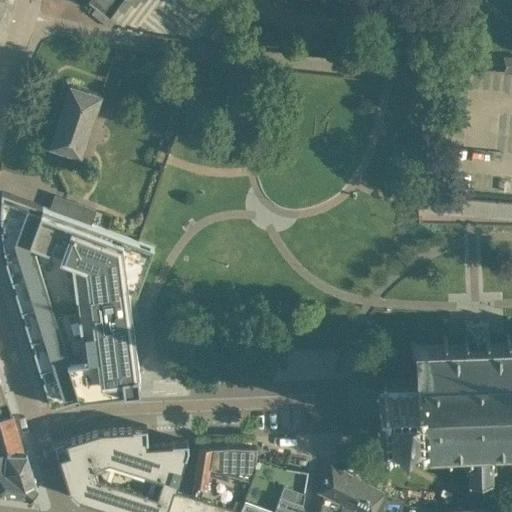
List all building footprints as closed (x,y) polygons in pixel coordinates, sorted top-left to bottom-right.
[(136,0),(94,0),(99,3),(92,12),(110,25),(115,18),(108,13),(118,0),(133,0),(136,1),(136,0)] [(511,54),(503,55),(504,68),(511,67),(511,54)] [(50,144),(69,150),(81,154),(101,93),(71,83),(50,144)] [(132,306),(154,245),(90,222),(85,220),(72,215),(50,207),(42,204),(10,192),(2,189),(0,212),(1,218),(1,219),(1,220),(2,220),(2,227),(2,228),(1,228),(4,249),(5,250),(5,251),(6,251),(7,257),(7,258),(6,258),(6,259),(12,280),(13,281),(14,281),(16,287),(16,288),(16,289),(15,289),(22,310),(22,311),(23,311),(25,317),(26,318),(25,318),(25,319),(31,339),(31,340),(31,341),(33,340),(35,347),(34,348),(35,348),(34,348),(34,349),(40,369),(41,370),(41,371),(42,370),(44,377),(44,378),(43,378),(50,401),(51,401),(52,404),(54,403),(55,403),(81,395),(129,389),(129,388),(141,386),(139,374),(140,374),(132,306)] [(72,215),(76,203),(75,203),(48,193),(47,193),(42,204),(72,215)] [(76,203),(72,215),(85,220),(89,208),(78,204),(76,203)] [(511,340),(510,341),(510,333),(506,333),(507,341),(489,341),(489,334),(487,334),(487,321),(489,319),(487,317),(485,319),(467,320),(465,318),(463,320),(465,322),(466,335),(464,335),(464,342),(447,343),(447,335),(443,335),(443,343),(417,344),(412,339),(409,342),(415,347),(416,376),(386,377),(386,373),(382,373),(382,377),(380,378),(380,380),(375,380),(375,384),(380,383),(381,414),(377,414),(377,417),(381,417),(382,420),(384,419),(384,424),(388,424),(388,419),(418,418),(418,423),(421,423),(421,420),(423,420),(424,447),(419,452),(422,455),(427,450),(447,449),(447,456),(451,456),(450,449),(468,448),(468,456),(464,456),(463,459),(464,462),(467,464),(469,463),(469,466),(466,466),(466,469),(469,469),(470,478),(468,482),(470,483),(472,479),(489,479),(491,482),(494,480),(491,477),(491,469),(495,468),(495,464),(491,465),(491,454),(493,454),(492,447),(509,446),(509,453),(511,452),(511,340)] [(0,415),(12,414),(0,377),(0,415)] [(0,437),(18,432),(13,414),(12,414),(0,415),(0,437)] [(69,450),(58,454),(59,456),(60,456),(69,485),(68,486),(78,496),(79,495),(112,506),(111,506),(123,511),(123,510),(130,511),(165,511),(174,486),(188,446),(188,439),(172,440),(172,441),(147,443),(147,441),(147,438),(148,438),(148,435),(145,435),(145,442),(137,443),(136,425),(133,425),(133,426),(100,428),(68,438),(68,437),(65,438),(69,450)] [(18,432),(0,437),(0,450),(24,451),(18,432)] [(231,444),(213,445),(206,498),(200,511),(235,511),(241,496),(240,495),(255,460),(255,454),(257,445),(231,444)] [(174,486),(165,511),(200,511),(206,498),(213,445),(199,446),(195,462),(190,491),(174,486)] [(24,451),(0,450),(0,491),(29,496),(38,486),(26,451),(25,451),(24,451)] [(300,511),(303,499),(308,469),(285,465),(255,454),(255,460),(240,495),(241,496),(235,511),(300,511)] [(342,500),(339,511),(372,511),(384,491),(332,464),(319,489),(324,492),(342,500)] [(405,511),(411,503),(384,491),(372,511),(405,511)] [(324,492),(321,510),(329,511),(339,511),(342,500),(324,492)] [(481,505),(475,505),(466,505),(466,497),(446,498),(447,506),(447,511),(486,511),(487,505),(481,505)] [(424,511),(425,504),(411,503),(405,511),(424,511)] [(511,511),(511,503),(507,504),(492,504),(487,505),(486,511),(511,511)]
